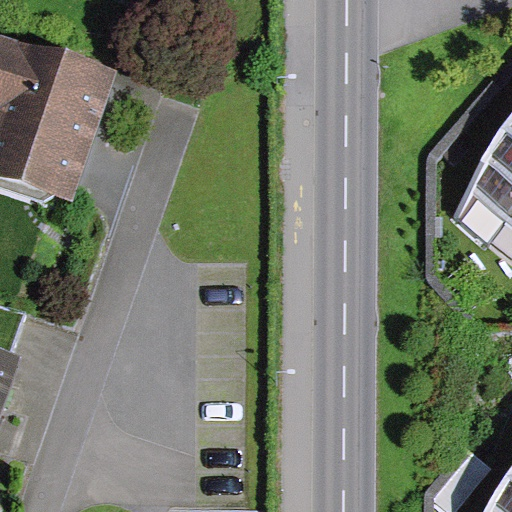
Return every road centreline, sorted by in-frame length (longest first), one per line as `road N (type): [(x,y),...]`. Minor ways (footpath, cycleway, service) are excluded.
road 1 (primary): [(343,511),(347,0)]
road 2 (residential): [(42,511),(187,98)]
